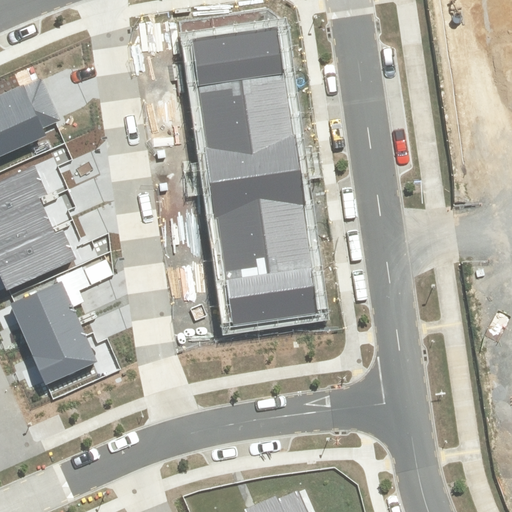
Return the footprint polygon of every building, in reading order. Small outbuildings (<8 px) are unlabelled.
[(213,247),(225,328),(320,313),(313,265),(306,223),(300,184),(286,98),(281,63),(275,27),(180,41),(192,119),(198,157),(207,210),(213,247)] [(0,156),(47,136),(43,128),(56,123),(61,120),(42,77),(0,95),(0,156)] [(35,167),(0,181),(0,213),(40,197),(47,194),(35,167)] [(0,255),(55,233),(53,228),(41,201),(40,197),(0,213),(0,255)] [(9,289),(76,260),(63,229),(55,233),(0,255),(0,277),(6,290),(9,289)] [(15,303),(10,305),(27,345),(79,321),(62,282),(15,303)] [(79,321),(27,345),(46,385),(97,362),(86,336),(79,321)] [(307,511),(299,491),(277,500),(276,496),(244,510),(245,511),(307,511)]
